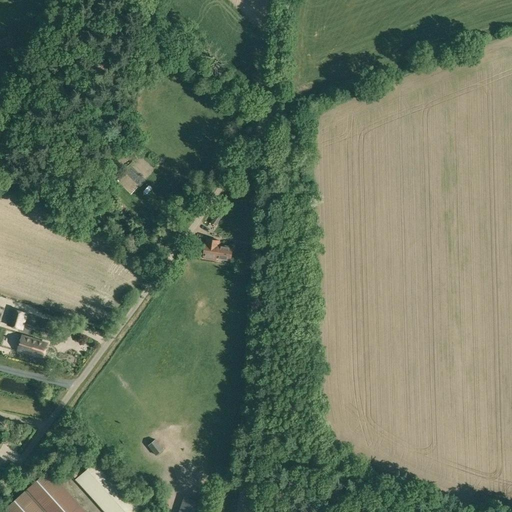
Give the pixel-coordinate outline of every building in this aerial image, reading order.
[(0,47),(2,51),(13,47),(9,37),(0,40),(0,47)] [(227,198),(224,204),(228,207),(232,202),(227,198)] [(216,226),(227,209),(222,205),(210,222),(216,226)] [(216,258),(231,260),(233,247),(218,245),(219,241),(207,239),(206,244),(205,244),(203,258),(204,258),(204,259),(216,260),(216,258)] [(248,273),(248,256),(238,256),(238,274),(248,273)] [(23,330),(28,313),(12,308),(7,325),(23,330)] [(32,341),(28,340),(29,337),(23,336),(21,343),(19,342),(17,350),(35,355),(44,357),(48,344),(39,341),(40,341),(33,339),(32,341)] [(105,511),(147,511),(99,458),(76,479),(105,511)] [(4,510),(5,511),(86,511),(49,470),(4,510)] [(200,511),(203,503),(184,497),(179,511),(200,511)]
